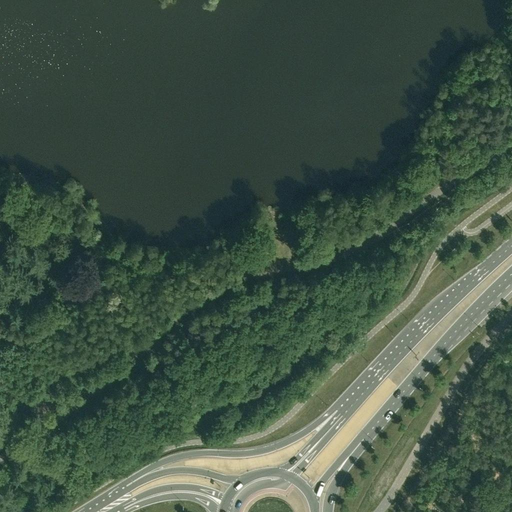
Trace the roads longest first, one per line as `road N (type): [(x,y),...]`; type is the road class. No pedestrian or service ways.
road 1 (primary): [(349,402),(274,448),(179,457),(125,482),(115,496)]
road 2 (primary): [(511,245),(349,402)]
road 3 (primary): [(363,439),(511,275)]
road 4 (secondary): [(238,484),(179,471),(115,496)]
